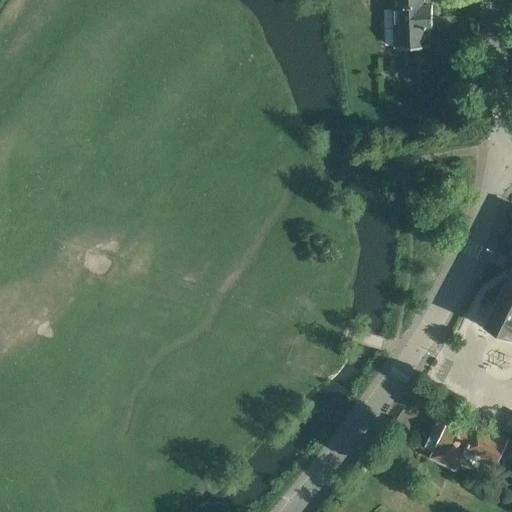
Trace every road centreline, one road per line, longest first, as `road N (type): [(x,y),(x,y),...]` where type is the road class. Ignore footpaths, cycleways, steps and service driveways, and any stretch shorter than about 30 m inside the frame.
road 1 (residential): [(291,511),(439,310),(472,249),(500,159)]
road 2 (residential): [(500,159),(494,0)]
